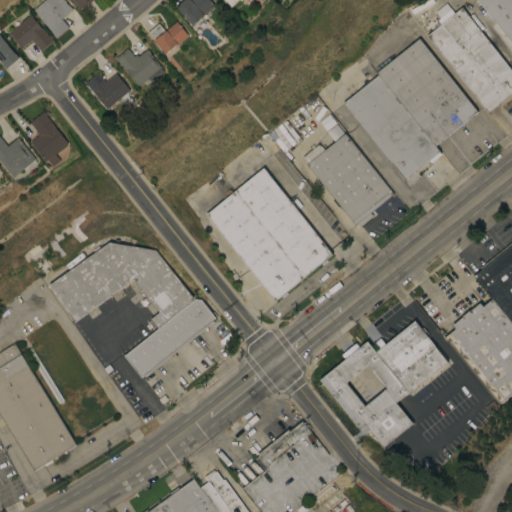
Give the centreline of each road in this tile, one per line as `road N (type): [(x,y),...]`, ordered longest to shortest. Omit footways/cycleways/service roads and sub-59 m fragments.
road 1 (tertiary): [(425,511),(369,476),(46,77)]
road 2 (secondary): [(511,173),(403,261)]
road 3 (secondary): [(275,363),(177,440)]
road 4 (tertiary): [(142,0),(46,77)]
